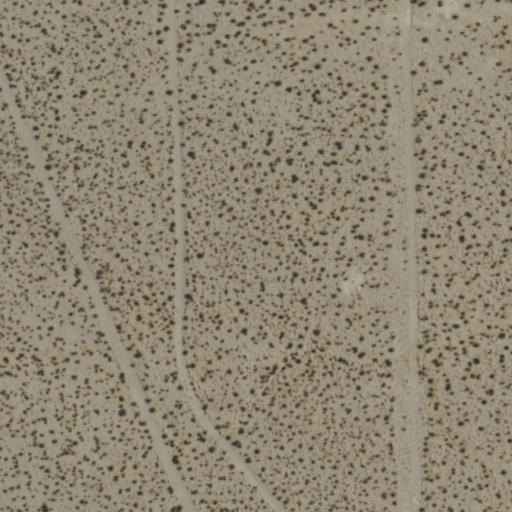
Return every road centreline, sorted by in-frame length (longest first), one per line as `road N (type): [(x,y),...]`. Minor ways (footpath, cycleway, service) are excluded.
road 1 (track): [(171,0),(166,259),(277,511)]
road 2 (residential): [(408,511),(392,0)]
